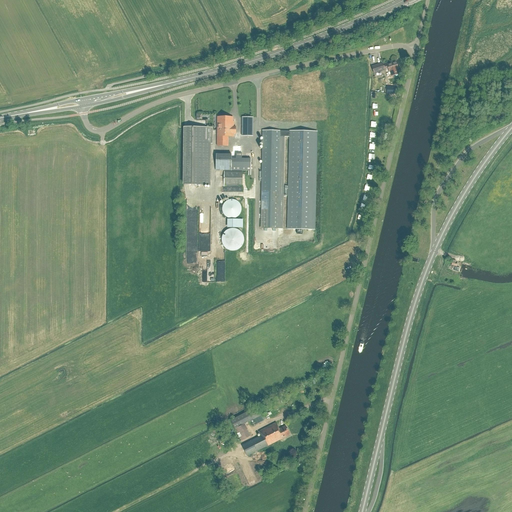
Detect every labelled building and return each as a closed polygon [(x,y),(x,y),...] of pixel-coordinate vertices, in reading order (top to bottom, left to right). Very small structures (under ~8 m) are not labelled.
[(398,74),(396,69),(398,69),(396,62),(386,65),(387,65),(383,66),(382,63),(371,67),(374,74),(384,70),(388,68),(389,72),(390,72),(391,76),(398,74)] [(250,114),(242,114),(242,138),(250,138),(250,114)] [(217,117),(217,146),(227,146),(228,137),(233,137),(233,134),(235,134),(235,127),(233,127),(233,122),(232,122),(232,117),(217,117)] [(212,144),(212,128),(184,128),(183,185),(210,185),(210,144),(212,144)] [(282,229),(284,137),(290,137),(287,229),(297,229),(297,234),(302,235),(302,230),(314,230),(317,132),(263,131),(261,229),(282,229)] [(251,159),(241,159),(242,153),(235,153),(235,159),(231,159),(231,155),(216,155),(216,170),(250,171),(251,159)] [(242,173),(222,172),(222,185),(242,185),(242,173)] [(237,201),(235,200),(232,200),(229,200),(227,201),(224,203),(223,205),(222,207),(222,210),(223,213),(224,215),(226,217),(228,218),(231,219),(234,218),(236,217),(238,216),(240,214),(241,211),(241,208),(240,206),(239,203),(237,201)] [(221,239),(221,240),(221,241),(221,242),(222,243),(222,244),(222,245),(223,245),(223,246),(224,247),(224,248),(225,248),(226,249),(227,249),(228,250),(229,250),(229,251),(230,251),(231,251),(232,251),(233,251),(234,251),(235,251),(236,250),(237,250),(238,249),(239,249),(240,248),(241,247),(242,246),(242,245),(243,244),(243,243),(243,242),(244,241),(244,240),(244,239),(243,238),(243,237),(243,236),(243,235),(242,234),(242,233),(241,233),(240,232),(240,231),(239,231),(238,230),(237,230),(236,229),(235,229),(234,229),(233,229),(232,229),(231,229),(230,229),(229,229),(228,230),(227,230),(226,231),(225,231),(224,232),(224,233),(223,233),(223,234),(222,235),(222,236),(222,237),(221,238),(221,239)] [(200,250),(210,250),(210,233),(200,233),(200,250)] [(197,262),(197,251),(187,252),(188,262),(197,262)] [(302,394),(298,396),(303,405),(307,402),(302,394)] [(244,424),(252,420),(255,426),(264,421),(269,418),(267,413),(264,414),(262,410),(259,411),(259,410),(249,414),(248,411),(230,421),(241,441),(250,436),(244,424)] [(247,456),(289,435),(285,426),(279,429),(276,423),(259,432),(261,436),(242,446),(247,456)]
